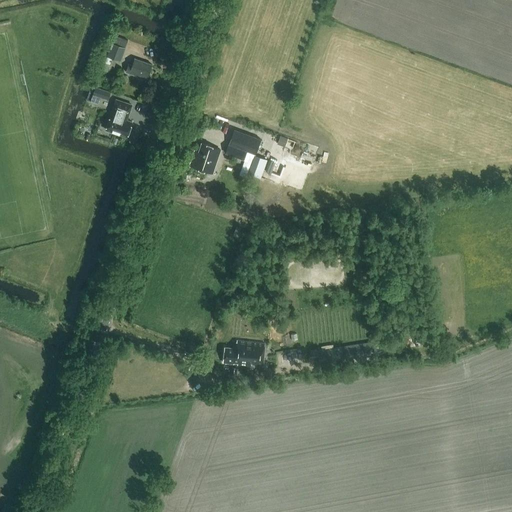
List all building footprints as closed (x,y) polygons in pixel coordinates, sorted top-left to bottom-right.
[(114,35),(112,43),(125,47),(127,40),(114,35)] [(125,48),(112,43),(102,70),(107,71),(112,58),(120,61),(125,48)] [(147,77),(152,64),(134,58),(132,65),(128,64),(125,72),(135,75),(135,73),(147,77)] [(92,94),(90,102),(98,105),(100,97),(108,100),(111,91),(95,86),(92,94)] [(111,115),(105,130),(126,137),(132,122),(126,120),(131,105),(116,99),(111,115)] [(234,130),(229,144),(248,152),(255,154),(260,140),(234,130)] [(211,173),(219,150),(200,143),(197,155),(193,153),(189,165),(211,173)] [(247,151),(229,144),(226,153),(243,159),(247,151)] [(258,163),(254,174),(261,177),(267,160),(256,156),(253,161),(258,163)] [(262,367),(264,342),(236,340),(236,348),(224,347),(223,363),(237,364),(237,365),(262,367)] [(399,351),(397,340),(378,343),(377,341),(317,350),(319,363),(399,351)]
